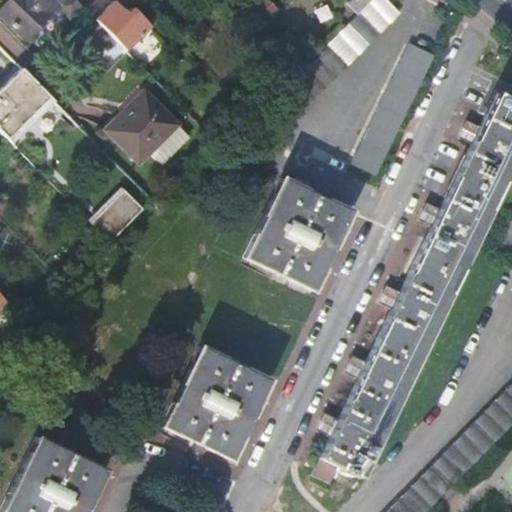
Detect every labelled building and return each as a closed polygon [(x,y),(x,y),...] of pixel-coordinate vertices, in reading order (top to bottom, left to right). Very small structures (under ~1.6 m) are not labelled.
[(63,0),(11,0),(0,12),(0,15),(26,40),(63,0)] [(368,0),(356,13),(284,85),(220,149),(240,169),(399,11),(388,0),(368,0)] [(249,0),(245,4),(251,10),(259,0),(249,0)] [(274,1),(272,0),(259,0),(251,10),(258,16),(274,1)] [(345,0),(344,2),(356,13),(368,0),(345,0)] [(95,21),(118,45),(125,51),(148,27),(132,10),(126,16),(113,3),(95,21)] [(118,45),(95,21),(82,33),(90,41),(106,57),(118,45)] [(349,163),(373,175),(432,54),(408,43),(349,163)] [(54,101),(22,68),(0,89),(0,130),(12,142),(54,101)] [(143,91),(104,131),(138,165),(177,125),(143,91)] [(511,154),(511,100),(494,91),(477,126),(471,123),(470,120),(462,123),(464,127),(458,137),(470,142),(437,209),(427,204),(419,219),(430,224),(398,292),(392,289),(390,290),(387,286),(382,290),(384,292),(379,302),(390,308),(364,362),(354,357),(346,374),(356,379),(336,420),(326,415),(319,431),(329,436),(318,458),(338,467),(335,472),(346,478),(349,472),(358,476),(511,154)] [(348,211),(280,179),(242,258),(311,290),(348,211)] [(124,190),(90,223),(109,243),(143,210),(124,190)] [(0,315),(8,307),(0,298),(0,315)] [(267,382),(198,349),(160,429),(228,462),(267,382)] [(511,383),(387,511),(426,511),(511,424),(511,383)] [(84,511),(103,474),(35,442),(0,511),(84,511)]
